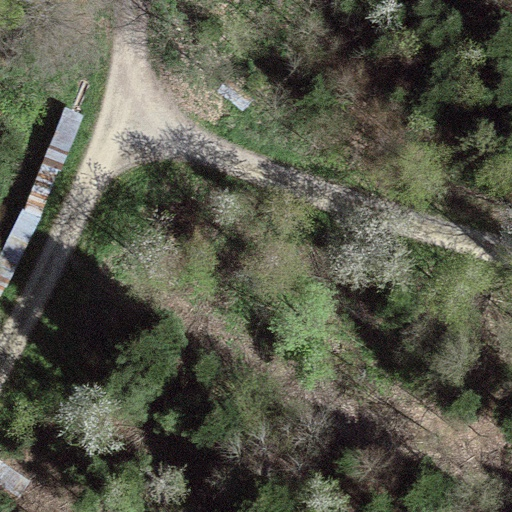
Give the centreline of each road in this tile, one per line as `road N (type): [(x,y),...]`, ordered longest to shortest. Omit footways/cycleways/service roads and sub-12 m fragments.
road 1 (track): [(98,134),(240,167),(511,252)]
road 2 (track): [(0,368),(70,218),(98,134),(120,0)]
